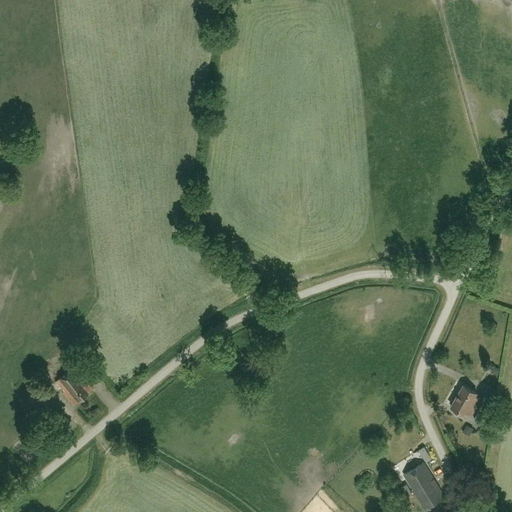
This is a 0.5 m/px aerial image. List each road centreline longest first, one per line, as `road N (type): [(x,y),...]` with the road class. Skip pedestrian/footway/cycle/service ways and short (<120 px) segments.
road 1 (unclassified): [(0,507),(232,326),(357,280),(460,285)]
road 2 (unclassified): [(478,511),(431,445),(420,394),(430,345),(460,285)]
